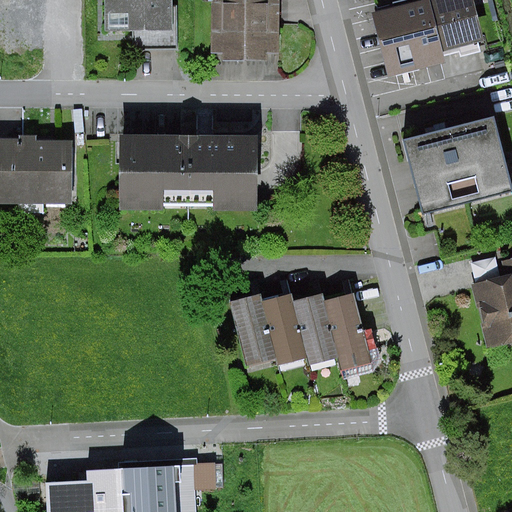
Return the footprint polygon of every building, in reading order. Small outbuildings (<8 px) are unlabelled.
[(0,0),(0,42),(46,42),(45,0),(0,0)] [(168,0),(109,0),(110,29),(169,27),(168,0)] [(272,0),(214,0),(214,55),(272,55),(272,0)] [(429,0),(424,0),(374,14),(389,78),(445,63),(444,56),(429,0)] [(429,0),(444,56),(460,52),(461,58),(480,53),(478,44),(484,42),(473,0),(429,0)] [(508,194),(489,117),(404,137),(422,214),(508,194)] [(259,134),(129,134),(129,207),(162,207),(162,187),(224,187),(224,208),(259,208),(259,134)] [(66,153),(0,153),(0,199),(67,199),(66,153)] [(495,348),(511,342),(511,273),(507,275),(496,289),(479,294),(495,348)] [(297,291),(269,299),(284,357),(286,363),(315,355),(300,300),(297,291)] [(360,291),(331,299),(347,355),(351,368),(380,360),(360,291)] [(267,292),(238,300),(255,364),(284,357),(269,299),(267,292)] [(329,292),(300,300),(315,355),(317,363),(347,355),(331,299),(329,292)] [(212,490),(212,464),(189,464),(189,491),(212,490)] [(48,511),(124,511),(121,467),(86,470),(87,481),(46,484),(48,511)]
